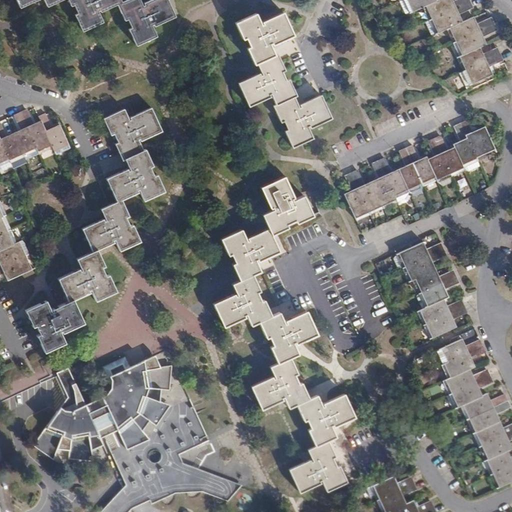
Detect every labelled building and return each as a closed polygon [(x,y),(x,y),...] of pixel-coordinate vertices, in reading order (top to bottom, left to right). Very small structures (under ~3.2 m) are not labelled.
[(69,0),(72,7),(75,5),(79,13),(76,14),(83,31),(105,21),(100,10),(102,9),(102,11),(117,4),(123,1),(122,0),(69,0)] [(142,4),(140,0),(125,0),(123,1),(117,4),(125,21),(128,19),(132,27),(128,29),(136,45),(158,35),(152,24),(154,23),(155,25),(175,16),(168,0),(147,0),(143,2),(144,4),(142,4)] [(425,7),(437,2),(435,0),(405,0),(412,13),(425,7)] [(425,7),(431,20),(470,3),(468,0),(459,0),(453,3),(451,0),(440,0),(437,2),(425,7)] [(449,29),(462,23),(459,16),(473,9),(470,3),(431,20),(438,34),(449,29)] [(263,24),(258,13),(238,22),(245,38),(248,37),(252,47),(249,48),(256,64),(259,62),(277,54),(272,43),(274,42),(275,44),(296,34),(285,11),(264,20),(265,23),(263,24)] [(449,29),(455,43),(494,25),(491,18),(477,25),(474,18),(462,23),(449,29)] [(455,43),(461,56),(479,48),(486,45),(483,38),(497,31),(494,25),(455,43)] [(459,57),(465,70),(500,55),(497,48),(482,55),(479,48),(461,56),(459,57)] [(277,54),(259,62),(265,74),(263,75),(261,73),(240,82),(251,106),(272,96),(271,94),(273,93),(278,105),(296,97),(299,96),(291,79),(289,80),(285,71),(287,70),(280,53),(277,54)] [(465,70),(461,72),(467,86),(491,75),(488,67),(502,61),(500,55),(465,70)] [(301,108),(296,97),(278,105),(276,106),(283,122),(285,121),(290,130),(287,131),(294,148),(315,138),(310,127),(312,126),(313,128),(333,118),(323,95),(302,104),(303,107),(301,108)] [(129,119),(124,109),(104,117),(112,135),(115,133),(119,141),(116,143),(124,159),(126,158),(144,150),(139,138),(141,138),(142,139),(162,131),(151,107),(130,116),(131,118),(129,119)] [(38,152),(52,146),(41,121),(34,125),(28,110),(21,113),(36,148),(38,152)] [(23,154),(36,148),(21,113),(14,116),(21,131),(14,134),(23,154)] [(46,114),(39,117),(41,121),(52,146),(54,152),(69,146),(60,125),(52,128),(46,114)] [(461,124),(476,158),(494,149),(484,127),(473,132),(467,121),(461,124)] [(27,162),(23,154),(14,134),(7,137),(1,123),(0,122),(0,138),(13,168),(27,162)] [(455,147),(462,165),(476,159),(476,158),(461,124),(454,127),(461,141),(453,145),(455,147)] [(435,139),(451,174),(464,168),(462,165),(455,147),(448,150),(441,136),(435,139)] [(13,168),(0,138),(0,164),(1,165),(2,168),(8,171),(13,168)] [(435,156),(428,159),(436,177),(438,180),(443,185),(451,182),(451,174),(435,139),(429,141),(435,156)] [(413,145),(406,148),(422,183),(436,177),(428,159),(426,156),(420,160),(413,145)] [(399,168),(409,189),(422,183),(406,148),(400,151),(406,165),(399,168)] [(140,189),(145,199),(166,190),(158,173),(155,174),(152,166),(154,165),(147,149),(144,150),(126,158),(131,169),(129,170),(128,168),(107,177),(117,200),(118,201),(123,199),(139,192),(138,190),(140,189)] [(379,160),(397,198),(398,202),(407,198),(409,190),(409,189),(399,168),(393,171),(386,157),(379,160)] [(372,180),(383,205),(397,198),(379,160),(373,163),(379,177),(372,180)] [(352,172),(370,211),(383,205),(372,180),(365,184),(358,169),(352,172)] [(370,211),(352,172),(345,175),(352,189),(344,193),(355,217),(370,211)] [(270,228),(273,234),(289,227),(287,224),(297,220),(298,223),(314,215),(305,195),(294,200),(292,198),(294,197),(285,177),(262,187),(271,208),(273,207),(274,209),(263,214),(270,228)] [(116,239),(121,250),(142,240),(134,224),(131,225),(127,216),(130,215),(123,199),(118,201),(117,200),(102,207),(107,218),(105,219),(104,217),(83,226),(93,250),(94,251),(98,249),(115,242),(114,240),(116,239)] [(241,280),(254,274),(261,271),(256,259),(259,258),(260,260),(280,251),(273,234),(270,228),(249,237),(250,239),(248,241),(242,229),(222,238),(230,254),(233,253),(237,262),(234,264),(241,280)] [(8,231),(0,234),(0,250),(14,245),(8,231)] [(404,266),(444,248),(441,241),(426,248),(423,241),(398,252),(392,256),(398,269),(404,266)] [(14,245),(0,250),(0,267),(26,256),(19,242),(14,245)] [(415,278),(435,268),(432,262),(447,255),(444,248),(404,266),(411,280),(415,278)] [(92,289),(96,299),(117,290),(110,275),(107,276),(103,267),(106,265),(98,249),(94,251),(93,250),(77,258),(82,269),(80,270),(80,268),(58,277),(69,301),(74,298),(90,291),(89,290),(92,289)] [(26,256),(0,267),(0,275),(4,273),(7,281),(32,270),(26,256)] [(415,278),(421,292),(456,276),(453,269),(438,275),(435,268),(415,278)] [(250,322),(251,326),(260,322),(273,316),(270,311),(265,300),(262,301),(258,292),(262,290),(254,274),(241,280),(233,283),(238,294),(236,295),(236,294),(214,303),(224,326),(247,316),(250,322)] [(421,292),(427,305),(443,298),(448,296),(444,289),(459,282),(456,276),(421,292)] [(51,311),(46,300),(25,309),(32,326),(36,324),(40,333),(37,334),(44,350),(65,341),(60,330),(62,329),(63,331),(85,322),(74,298),(69,301),(53,308),(54,309),(51,311)] [(418,309),(425,323),(464,305),(461,299),(447,305),(443,298),(427,305),(418,309)] [(425,323),(431,337),(456,326),(453,319),(468,312),(464,305),(425,323)] [(296,341),(297,343),(301,341),(318,334),(308,311),(287,320),(288,322),(286,323),(281,312),(273,316),(260,322),(267,337),(270,336),(274,345),(271,346),(277,359),(278,363),(291,357),(300,353),(299,351),(294,342),(296,341)] [(462,339),(441,348),(448,362),(483,346),(480,340),(465,346),(462,339)] [(486,353),(483,346),(448,362),(444,364),(450,378),(470,369),(474,367),(471,360),(486,353)] [(123,511),(132,508),(130,503),(148,494),(152,502),(162,497),(160,493),(165,491),(187,491),(187,486),(191,486),(213,495),(214,491),(219,491),(228,500),(239,487),(241,484),(206,471),(177,461),(175,455),(202,442),(199,438),(203,436),(190,408),(193,406),(181,377),(176,380),(172,371),(172,366),(160,367),(155,355),(130,366),(126,357),(105,367),(112,384),(115,384),(114,389),(108,397),(87,406),(69,367),(58,371),(58,375),(57,375),(67,398),(33,442),(40,448),(42,446),(56,452),(59,445),(71,447),(69,457),(77,457),(76,456),(92,454),(91,446),(103,441),(101,437),(105,435),(129,487),(125,489),(124,487),(99,511),(123,511)] [(296,375),(299,374),(291,357),(278,363),(270,367),(274,376),(251,386),(262,409),(284,398),(289,408),(297,404),(310,398),(304,386),(303,382),(300,383),(296,375)] [(473,376),(470,369),(450,378),(445,380),(451,394),(491,376),(487,369),(473,376)] [(491,376),(451,394),(458,408),(463,405),(483,396),(479,389),(494,382),(491,376)] [(334,424),(335,426),(356,417),(345,393),(329,401),(324,403),(325,404),(323,405),(318,395),(310,398),(297,404),(304,420),(307,419),(312,428),(308,430),(316,446),(329,440),(337,436),(332,425),(334,424)] [(483,396),(463,405),(469,419),(508,401),(505,395),(491,401),(488,394),(483,396)] [(508,401),(469,419),(475,432),(500,421),(497,414),(511,407),(508,401)] [(500,421),(475,432),(482,446),(511,432),(511,424),(504,428),(500,421)] [(511,432),(482,446),(488,460),(508,451),(511,449),(511,446),(510,441),(511,440),(511,432)] [(327,491),(348,482),(341,465),(337,467),(333,457),(336,456),(332,446),(329,440),(316,446),(308,449),(310,454),(312,459),(308,461),(289,469),(300,493),(323,482),(327,491)] [(511,457),(511,458),(508,451),(488,460),(486,461),(493,475),(511,465),(511,457)] [(511,465),(493,475),(499,489),(511,482),(511,465)] [(411,476),(396,483),(393,476),(373,485),(379,499),(414,483),(411,476)] [(414,483),(379,499),(384,511),(387,511),(389,511),(406,504),(403,496),(417,490),(414,483)] [(406,504),(389,511),(388,511),(422,511),(434,507),(431,500),(416,507),(413,501),(406,504)]
